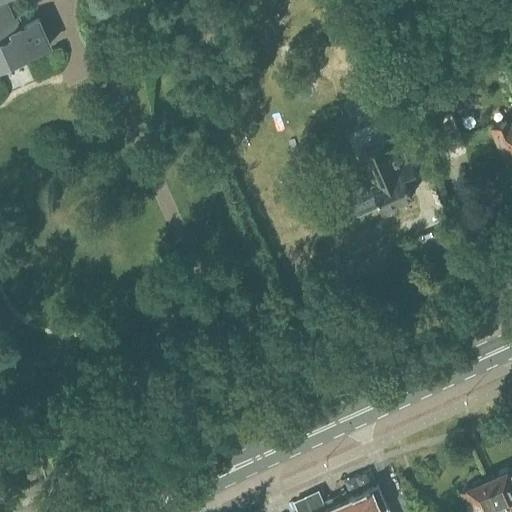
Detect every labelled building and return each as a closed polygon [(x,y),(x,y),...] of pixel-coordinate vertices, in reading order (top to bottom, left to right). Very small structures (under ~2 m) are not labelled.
[(0,0),(0,67),(51,43),(40,19),(19,29),(5,0),(0,0)] [(448,103),(445,97),(438,82),(427,87),(436,108),(448,103)] [(505,152),(501,153),(505,163),(511,160),(511,121),(507,124),(506,121),(493,126),(505,152)] [(369,177),(342,189),(351,209),(353,208),(355,211),(355,212),(356,213),(357,213),(358,214),(359,214),(360,214),(361,213),(381,204),(382,206),(397,199),(406,203),(409,194),(412,193),(407,182),(413,180),(419,177),(416,172),(410,159),(408,160),(401,143),(389,148),(386,141),(361,152),(372,177),(369,178),(369,177)] [(498,473),(486,479),(501,511),(511,511),(511,467),(509,469),(506,467),(499,470),(498,473)] [(468,487),(459,491),(462,497),(468,511),(501,511),(486,479),(483,480),(480,479),(474,482),(472,485),(468,487)] [(327,507),(314,511),(390,511),(378,484),(349,497),(346,490),(324,500),(327,507)]
